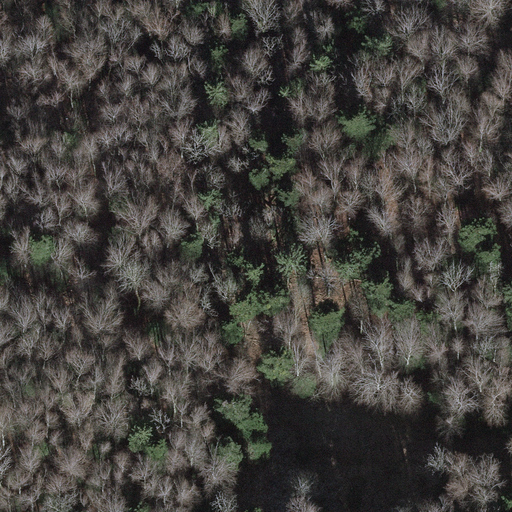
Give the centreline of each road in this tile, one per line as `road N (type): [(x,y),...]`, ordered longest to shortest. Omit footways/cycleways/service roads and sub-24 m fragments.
road 1 (track): [(511,479),(338,427),(133,341),(0,306)]
road 2 (track): [(511,58),(369,0)]
